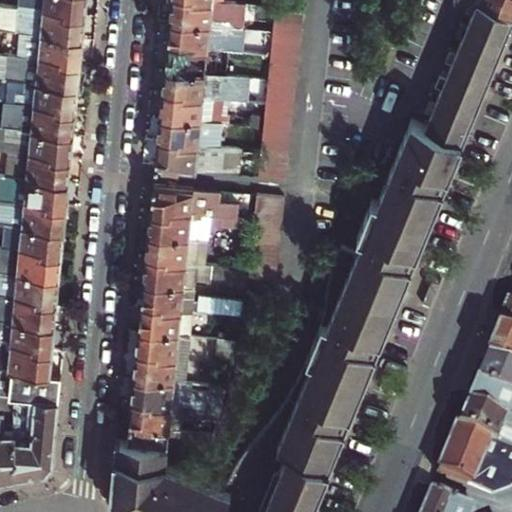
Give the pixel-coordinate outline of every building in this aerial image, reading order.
[(85,0),(29,0),(29,8),(33,8),(34,4),(39,5),(38,11),(43,11),(44,7),(64,9),(64,13),(84,15),(85,12),(85,0)] [(358,249),(342,243),(340,246),(332,263),(327,282),(324,295),(323,310),(323,321),(321,327),(314,340),(300,359),(290,371),(227,485),(166,462),(169,434),(180,435),(181,429),(130,424),(128,439),(116,438),(109,507),(120,511),(310,511),(321,486),(350,416),(382,337),(396,304),(414,259),(430,221),(449,176),(464,138),(476,109),(483,91),(490,74),(499,54),(507,34),(511,21),(511,11),(484,0),(476,0),(427,123),(412,117),(379,199),(373,197),(358,234),(363,236),(358,249)] [(171,0),(171,7),(169,19),(221,24),(223,4),(217,4),(217,0),(211,0),(212,2),(193,0),(171,0)] [(301,0),(273,0),(273,6),(272,15),(269,45),(268,54),(267,63),(266,79),(264,101),(263,110),(260,141),(259,149),(257,173),(285,176),(301,0)] [(511,0),(484,0),(511,11),(511,0)] [(83,23),(84,15),(64,13),(64,9),(44,7),(43,11),(38,11),(39,5),(34,4),(33,8),(29,8),(0,4),(0,28),(21,30),(82,36),(83,23)] [(273,6),(255,4),(254,13),(272,15),(273,6)] [(221,24),(169,19),(168,31),(167,40),(188,42),(187,47),(207,49),(207,45),(213,45),(212,51),(218,52),(218,48),(221,24)] [(81,45),(82,36),(21,30),(18,55),(28,56),(29,53),(34,53),(34,59),(35,59),(39,60),(39,55),(59,57),(59,61),(79,63),(80,61),(81,45)] [(166,52),(165,66),(216,71),(218,52),(212,51),(213,45),(207,45),(207,49),(187,47),(188,42),(167,40),(167,43),(166,52)] [(268,54),(269,45),(251,43),(250,53),(268,54)] [(268,54),(250,53),(249,62),(267,63),(268,54)] [(35,59),(33,80),(77,84),(78,73),(79,63),(59,61),(59,57),(39,55),(39,60),(35,59)] [(216,71),(165,66),(164,77),(162,88),(183,90),(183,95),(202,97),(203,92),(208,93),(207,98),(213,99),(213,96),(229,98),(264,101),(266,79),(216,71)] [(19,89),(20,79),(0,76),(0,97),(7,99),(8,88),(19,89)] [(76,92),(77,84),(33,80),(20,79),(19,89),(8,88),(7,99),(24,101),(24,100),(30,100),(29,106),(34,106),(35,102),(55,104),(54,109),(75,111),(75,108),(76,92)] [(161,103),(160,114),(219,120),(227,121),(228,107),(229,98),(213,96),(213,99),(207,98),(208,93),(203,92),(202,97),(183,95),(183,90),(162,88),(162,91),(161,103)] [(263,110),(264,101),(229,98),(228,107),(263,110)] [(21,127),(73,132),(74,118),(75,111),(54,109),(55,104),(35,102),(34,106),(29,106),(30,100),(24,100),(24,101),(24,103),(3,101),(1,124),(21,127)] [(260,124),(261,111),(253,111),(252,124),(260,124)] [(219,120),(160,114),(159,125),(158,136),(179,138),(178,143),(198,144),(198,140),(203,141),(202,146),(208,147),(209,143),(217,144),(219,120)] [(72,141),(73,132),(21,127),(1,124),(0,124),(0,148),(19,151),(20,148),(25,148),(24,155),(29,155),(30,149),(50,151),(49,156),(70,158),(70,156),(72,141)] [(155,163),(236,171),(238,147),(217,144),(209,143),(208,147),(202,146),(203,141),(198,140),(198,144),(178,143),(179,138),(158,136),(158,138),(157,149),(155,163)] [(0,172),(68,180),(69,166),(70,158),(49,156),(50,151),(30,149),(29,155),(24,155),(25,148),(20,148),(19,151),(0,148),(0,172)] [(67,187),(68,180),(0,172),(0,197),(14,199),(15,196),(20,196),(20,202),(24,202),(25,197),(45,199),(45,204),(65,206),(65,204),(67,187)] [(195,215),(202,216),(202,212),(212,214),(235,217),(239,218),(240,203),(221,201),(222,190),(154,183),(152,197),(151,209),(172,211),(172,207),(192,209),(192,208),(196,208),(195,215)] [(283,196),(255,193),(252,229),(248,267),(247,276),(275,279),(283,196)] [(0,221),(5,222),(63,228),(64,214),(65,206),(45,204),(45,199),(25,197),(24,202),(20,202),(20,196),(15,196),(14,199),(0,197),(0,221)] [(199,237),(202,216),(195,215),(196,208),(192,208),(192,209),(172,207),(172,211),(151,209),(150,217),(149,232),(199,237)] [(202,216),(199,237),(210,238),(211,225),(212,214),(202,212),(202,216)] [(252,219),(239,218),(235,217),(212,214),(211,225),(252,229),(252,219)] [(62,236),(63,228),(5,222),(3,246),(9,247),(10,243),(16,244),(15,250),(20,250),(20,245),(41,247),(40,252),(60,254),(60,252),(62,236)] [(148,242),(147,253),(167,255),(167,259),(186,261),(186,257),(191,257),(190,263),(197,264),(197,261),(199,237),(149,232),(148,242)] [(210,238),(199,237),(197,261),(207,262),(210,238)] [(0,269),(58,275),(59,262),(60,254),(40,252),(41,247),(20,245),(20,250),(15,250),(16,244),(10,243),(9,247),(3,246),(0,245),(0,269)] [(167,255),(147,253),(146,255),(145,265),(144,280),(197,285),(197,280),(246,285),(247,276),(248,267),(230,266),(207,262),(197,261),(197,264),(190,263),(191,257),(186,257),(186,261),(167,259),(167,255)] [(231,257),(230,266),(248,267),(249,258),(231,257)] [(35,300),(55,302),(55,300),(57,283),(58,275),(0,269),(0,293),(5,294),(5,291),(11,292),(10,299),(15,299),(15,293),(36,296),(35,300)] [(197,285),(144,280),(143,288),(142,301),(162,303),(162,307),(181,309),(182,305),(186,305),(186,311),(192,312),(193,308),(196,309),(197,285)] [(433,301),(440,283),(432,280),(425,298),(433,301)] [(0,318),(53,324),(55,310),(55,302),(35,300),(36,296),(15,293),(15,299),(10,299),(11,292),(5,291),(5,294),(0,293),(0,318)] [(199,309),(226,313),(244,315),(245,300),(200,295),(199,309)] [(141,314),(140,327),(194,332),(196,309),(193,308),(192,312),(186,311),(186,305),(182,305),(181,309),(162,307),(162,303),(142,301),(142,303),(141,314)] [(497,314),(491,330),(511,338),(511,306),(502,302),(497,314)] [(30,348),(50,350),(51,347),(52,331),(53,324),(0,318),(0,339),(6,340),(5,346),(10,346),(11,341),(31,343),(30,348)] [(194,332),(140,327),(139,337),(137,349),(158,351),(157,356),(177,358),(177,352),(182,353),(181,359),(187,359),(188,357),(192,357),(194,332)] [(486,342),(479,358),(511,371),(511,338),(491,330),(486,342)] [(233,361),(239,338),(219,335),(216,360),(233,361)] [(0,365),(48,371),(49,359),(50,350),(30,348),(31,343),(11,341),(10,346),(5,346),(6,340),(0,339),(0,365)] [(158,351),(137,349),(137,351),(136,364),(135,375),(186,380),(189,380),(192,357),(188,357),(187,359),(181,359),(182,353),(177,352),(177,358),(157,356),(158,351)] [(475,367),(468,384),(511,401),(511,371),(479,358),(475,367)] [(15,430),(14,476),(30,473),(44,470),(52,461),(57,408),(61,373),(48,371),(0,365),(0,390),(15,392),(15,430)] [(186,380),(135,375),(133,386),(132,397),(153,399),(152,403),(172,405),(172,400),(177,400),(176,406),(183,407),(183,404),(186,380)] [(221,408),(227,385),(210,383),(210,389),(191,387),(192,381),(189,380),(186,380),(183,404),(204,406),(221,408)] [(511,401),(468,384),(464,394),(460,405),(511,425),(511,401)] [(153,399),(132,397),(132,398),(131,413),(130,424),(181,429),(183,407),(176,406),(177,400),(172,400),(172,405),(152,403),(153,399)] [(451,427),(511,451),(511,425),(460,405),(457,413),(451,427)] [(221,408),(204,406),(203,416),(219,417),(221,408)] [(0,478),(14,476),(15,430),(4,430),(4,411),(0,411),(0,478)] [(511,451),(451,427),(446,438),(437,461),(433,471),(464,484),(489,494),(506,488),(511,485),(511,451)] [(464,511),(466,507),(425,490),(418,506),(415,511),(464,511)]
